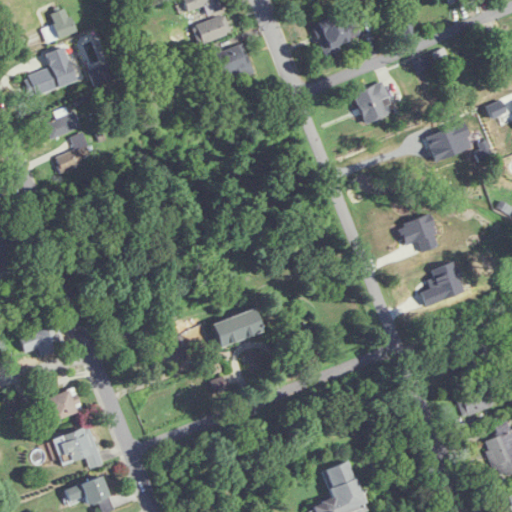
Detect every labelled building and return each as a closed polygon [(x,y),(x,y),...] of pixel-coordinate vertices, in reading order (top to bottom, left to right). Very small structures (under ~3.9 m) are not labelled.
[(217,8),(215,0),(182,0),(185,14),(217,8)] [(53,24),(41,29),(47,43),(75,32),(66,7),(49,14),(53,24)] [(323,57),(340,51),(337,43),(358,36),(350,12),(311,25),(323,57)] [(231,32),(223,14),(191,27),(199,46),(231,32)] [(247,76),(247,49),(216,48),(215,75),(247,76)] [(430,68),(425,58),(416,63),(420,73),(430,68)] [(32,96),(58,84),(50,67),(24,79),(32,96)] [(351,92),(365,124),(394,111),(380,79),(351,92)] [(54,158),(60,174),(82,165),(76,149),(54,158)] [(6,225),(0,228),(0,268),(1,270),(24,258),(6,225)] [(261,333),(253,309),(210,322),(218,346),(261,333)] [(63,346),(52,324),(19,340),(26,353),(36,348),(41,358),(63,346)] [(453,376),(489,365),(482,342),(446,354),(453,376)] [(494,405),(487,386),(456,398),(463,417),(494,405)] [(49,419),(76,414),(72,391),(46,395),(49,419)] [(494,427),(497,437),(483,441),(496,478),(511,472),(511,433),(508,422),(494,427)] [(52,438),(61,466),(85,458),(89,468),(101,464),(89,427),(52,438)] [(365,511),(349,461),(321,470),(330,499),(309,506),(310,511),(365,511)] [(83,499),(86,507),(96,503),(99,511),(107,511),(113,510),(100,477),(63,491),(68,505),(83,499)]
